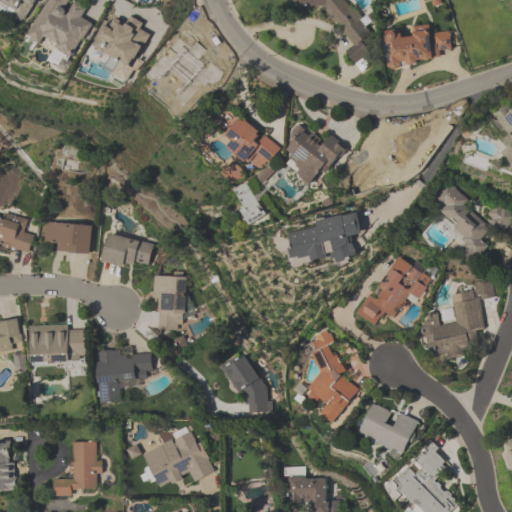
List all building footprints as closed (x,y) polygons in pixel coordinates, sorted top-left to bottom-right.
[(1,0),(2,18),(36,17),(35,0),(1,0)] [(49,62),(68,72),(93,24),(83,18),(88,9),(71,0),(49,0),(31,35),(56,48),(49,62)] [(294,0),(294,8),(324,9),(353,46),(345,52),(356,66),(369,56),(369,50),(362,41),(372,33),(345,0),(294,0)] [(93,49),(107,56),(103,65),(129,77),(149,35),(139,30),(143,23),(132,18),(128,26),(109,16),(93,49)] [(450,32),(431,34),(430,25),(412,26),(413,36),(403,37),(402,30),(384,32),(388,66),(453,59),(450,32)] [(489,118),(510,146),(502,152),(511,164),(511,116),(504,107),(489,118)] [(261,175),(280,153),(241,118),(222,140),(261,175)] [(326,144),(299,129),(280,164),(321,186),(343,146),(329,139),(326,144)] [(467,260),(481,255),(486,248),(482,239),(488,231),(494,229),(503,236),(511,223),(511,213),(503,206),(493,210),(484,222),(469,212),(464,198),(448,186),(437,201),(443,217),(453,224),(467,260)] [(242,225),(261,222),(256,188),(237,191),(242,225)] [(0,246),(30,253),(34,235),(25,233),(27,221),(0,215),(0,246)] [(344,220),(286,232),(293,264),(351,252),(344,220)] [(54,252),(90,256),(93,227),(46,223),(44,243),(55,244),(54,252)] [(108,235),(102,260),(147,271),(153,247),(108,235)] [(396,319),(409,295),(420,300),(432,278),(396,258),(375,297),(369,294),(357,315),(377,326),(384,313),(396,319)] [(185,278),(156,277),(156,331),(184,332),(185,278)] [(452,295),(455,323),(440,325),(439,314),(423,316),(429,360),(467,355),(466,348),(477,346),(475,331),(485,330),(481,300),(493,299),(491,282),(473,285),(474,292),(452,295)] [(0,319),(0,351),(23,348),(19,316),(0,319)] [(88,362),(87,331),(70,332),(70,325),(30,326),(31,363),(88,362)] [(361,390),(342,376),(346,372),(340,359),(329,351),(335,343),(329,330),(316,335),(309,345),(321,374),(309,390),(312,396),(326,406),(320,414),(333,423),(339,420),(361,390)] [(96,352),(100,403),(120,401),(118,383),(154,380),(152,355),(126,357),(125,350),(96,352)] [(274,405),(245,354),(222,367),(252,418),(274,405)] [(358,438),(406,458),(420,422),(400,414),(395,425),(388,422),(392,412),(372,404),(358,438)] [(143,455),(191,431),(214,472),(194,483),(189,473),(160,487),(143,455)] [(95,441),(95,461),(100,461),(100,474),(96,474),(96,489),(71,489),(70,495),(52,495),(52,479),(72,478),(72,441),(95,441)] [(16,490),(0,489),(0,442),(9,442),(10,453),(8,453),(8,463),(13,463),(13,476),(15,476),(16,490)] [(452,511),(460,503),(434,480),(450,463),(430,445),(394,484),(424,511),(452,511)] [(288,503),(311,503),(310,511),(339,511),(340,501),(327,501),(327,479),(306,478),(306,468),(288,468),(288,503)]
